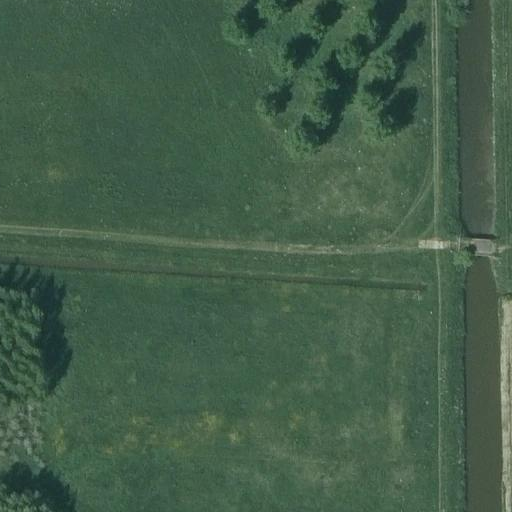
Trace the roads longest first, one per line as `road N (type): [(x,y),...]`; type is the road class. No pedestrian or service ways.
road 1 (track): [(0,244),(439,273)]
road 2 (track): [(436,0),(439,273)]
road 3 (track): [(439,273),(444,511)]
